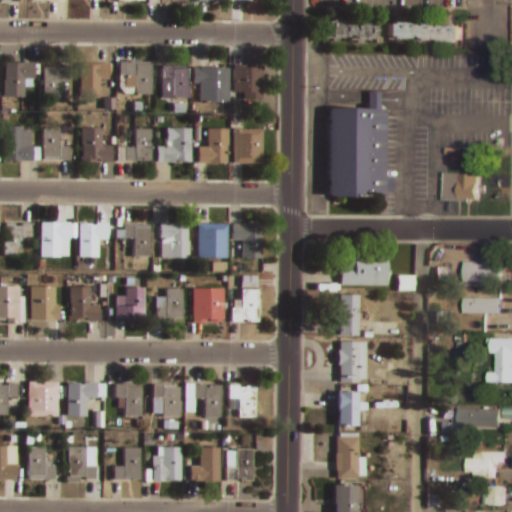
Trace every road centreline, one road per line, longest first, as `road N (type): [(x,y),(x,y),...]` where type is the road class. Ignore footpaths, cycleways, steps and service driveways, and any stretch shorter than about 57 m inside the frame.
road 1 (residential): [(0,31),(294,32)]
road 2 (residential): [(0,190),(291,195)]
road 3 (residential): [(289,352),(0,349)]
road 4 (tertiary): [(287,511),(291,230)]
road 5 (tertiary): [(291,230),(294,0)]
road 6 (residential): [(511,230),(291,230)]
